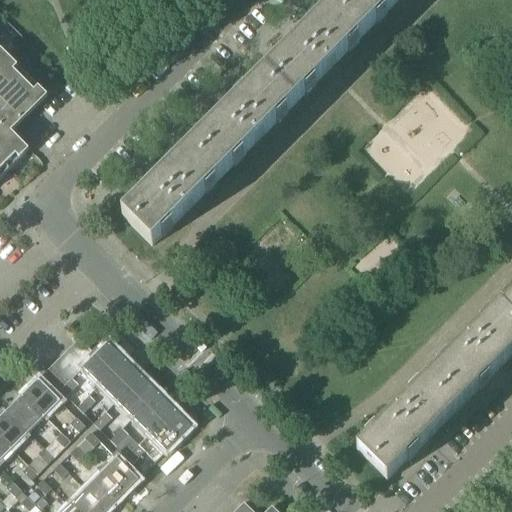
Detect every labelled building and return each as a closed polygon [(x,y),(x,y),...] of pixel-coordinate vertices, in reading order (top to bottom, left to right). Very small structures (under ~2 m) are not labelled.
[(338,0),(306,33),(301,28),(290,39),(295,44),(235,104),(234,105),(229,100),(218,111),(223,116),(163,176),(158,171),(147,182),(152,187),(122,217),(122,218),(121,218),(151,248),(152,248),(188,212),(400,0),(338,0)] [(0,171),(24,148),(10,134),(47,98),(37,89),(33,93),(12,72),(17,68),(0,52),(0,51),(0,171)] [(511,301),(502,311),(500,309),(499,309),(356,452),(386,483),(387,482),(511,357),(511,301)] [(86,366),(95,358),(78,341),(70,350),(86,366)] [(88,376),(99,387),(124,362),(107,345),(95,358),(86,366),(82,370),(88,376)] [(70,350),(61,359),(77,375),(82,370),(86,366),(70,350)] [(61,359),(52,367),(68,384),(71,381),(77,375),(61,359)] [(99,387),(116,404),(141,379),(124,362),(99,387)] [(43,376),(60,393),(68,384),(52,367),(43,376)] [(116,404),(132,420),(157,395),(141,379),(116,404)] [(71,381),(68,384),(60,393),(66,399),(78,387),(71,381)] [(38,382),(23,397),(44,418),(59,403),(38,382)] [(132,420),(149,437),(174,412),(157,395),(132,420)] [(23,397),(6,414),(27,435),(44,418),(23,397)] [(77,410),(83,416),(91,407),(85,401),(77,410)] [(174,412),(149,437),(166,454),(191,429),(174,412)] [(6,414),(0,419),(0,439),(11,451),(27,435),(6,414)] [(93,426),(99,432),(108,424),(102,417),(93,426)] [(70,426),(79,435),(85,429),(76,420),(70,426)] [(110,443),(126,460),(135,451),(119,434),(110,443)] [(70,444),(61,435),(55,441),(64,450),(70,444)] [(90,435),(75,450),(84,459),(99,444),(90,435)] [(0,439),(0,462),(11,451),(0,439)] [(84,459),(75,450),(69,455),(78,464),(84,459)] [(135,451),(126,460),(143,476),(152,467),(135,451)] [(44,452),(28,468),(37,477),(53,461),(44,452)] [(116,461),(101,476),(123,497),(138,482),(116,461)] [(59,466),(43,482),(52,491),(68,475),(59,466)] [(37,477),(28,468),(23,474),(31,483),(37,477)] [(101,476),(85,492),(105,511),(107,511),(123,497),(101,476)] [(52,491),(43,482),(37,488),(46,497),(52,491)] [(6,490),(18,502),(24,496),(12,484),(6,490)] [(105,511),(85,492),(69,508),(72,511),(105,511)] [(24,496),(18,502),(27,511),(30,511),(35,507),(24,496)]
